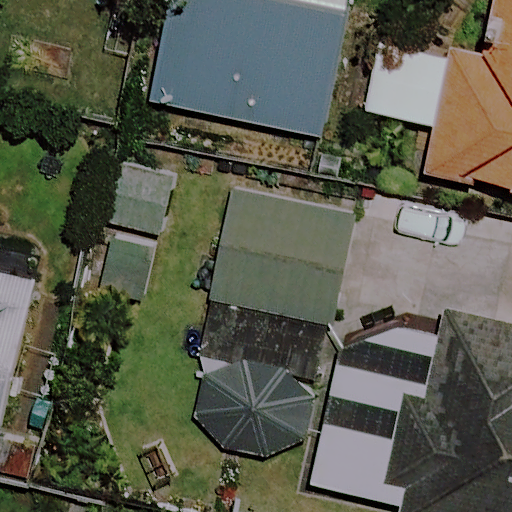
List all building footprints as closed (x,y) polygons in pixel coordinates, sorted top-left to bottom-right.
[(352,0),(178,0),(158,99),(324,134),(352,0)] [(511,0),(504,0),(493,53),(430,40),(406,156),(511,177),(511,0)] [(187,169),(117,155),(101,236),(171,249),(187,169)] [(378,219),(244,178),(211,288),(345,328),(378,219)] [(42,280),(0,271),(0,439),(10,441),(42,280)] [(511,511),(511,332),(362,303),(326,486),(415,503),(412,511),(511,511)] [(237,452),(249,454),(258,454),(262,454),(274,452),(286,448),(297,442),(307,434),(315,425),(322,414),(326,402),(328,390),(329,377),(327,365),(322,353),(316,342),(309,332),(299,324),(288,318),(277,313),(264,311),(252,311),(239,313),(227,317),(216,323),(207,331),(198,340),(192,351),(187,363),(185,375),(185,387),(187,400),(191,412),(197,423),(205,433),(214,441),(225,447),(237,452)]
